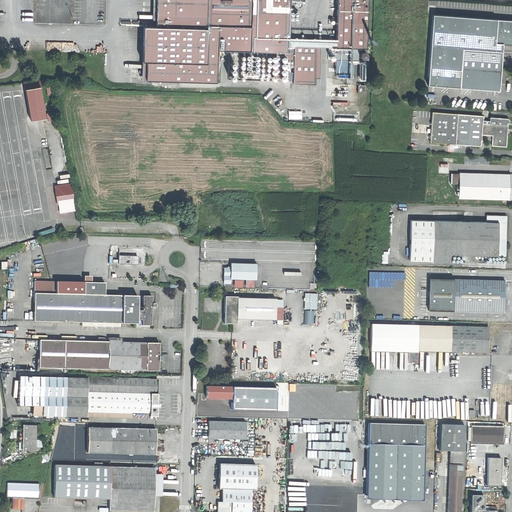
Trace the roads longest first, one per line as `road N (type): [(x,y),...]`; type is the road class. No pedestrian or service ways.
road 1 (unknown): [(511,277),(419,273),(416,312),(508,316),(511,284)]
road 2 (residential): [(185,511),(187,270)]
road 3 (unknown): [(188,409),(334,408)]
